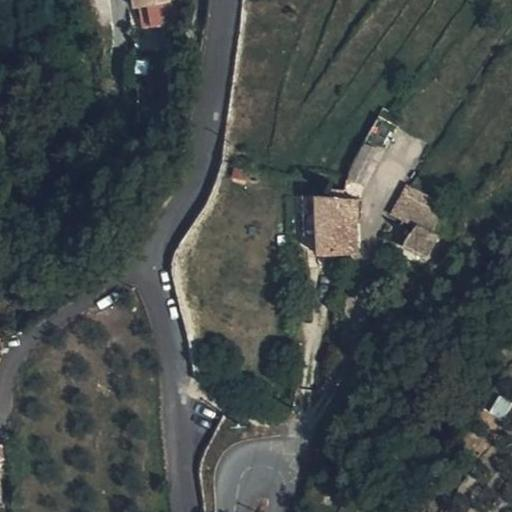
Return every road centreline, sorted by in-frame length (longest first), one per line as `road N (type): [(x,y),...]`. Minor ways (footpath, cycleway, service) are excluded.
road 1 (residential): [(179,511),(155,275),(161,217),(213,61),(217,0)]
road 2 (residential): [(111,0),(103,111),(30,202),(0,211)]
road 3 (tertiary): [(232,511),(232,473),(240,458),(262,449),(290,467),(283,511)]
